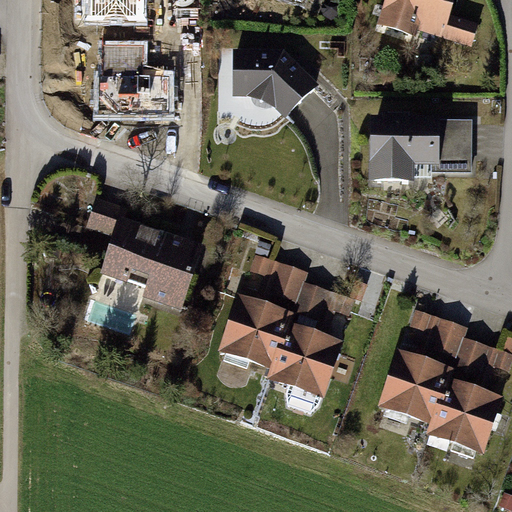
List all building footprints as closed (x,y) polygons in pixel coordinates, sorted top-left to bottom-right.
[(146,0),(88,0),(88,16),(146,18),(146,0)] [(392,0),(382,32),(416,43),(419,32),(472,49),(478,32),(450,23),(457,0),(392,0)] [(144,47),(106,47),(106,77),(101,77),(101,113),(172,114),(173,76),(143,76),(144,47)] [(289,54),(239,54),(237,98),(271,100),(298,121),(325,91),(289,54)] [(450,117),(373,117),(373,175),(450,175),(450,117)] [(210,246),(129,218),(106,285),(187,313),(210,246)] [(224,350),(275,368),(294,315),(244,296),(224,350)] [(298,324),(278,381),(334,400),(353,343),(298,324)] [(383,406),(434,424),(453,370),(402,352),(383,406)] [(456,380),(437,437),(492,455),(511,399),(456,380)]
